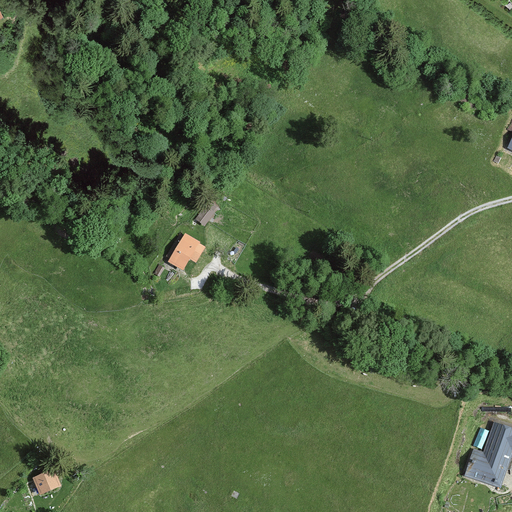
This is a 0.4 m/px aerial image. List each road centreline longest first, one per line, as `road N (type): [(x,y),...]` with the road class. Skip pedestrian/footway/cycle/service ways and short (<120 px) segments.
road 1 (track): [(511,197),(449,224),(227,383),(105,457)]
road 2 (track): [(0,478),(36,446),(85,461),(105,457)]
